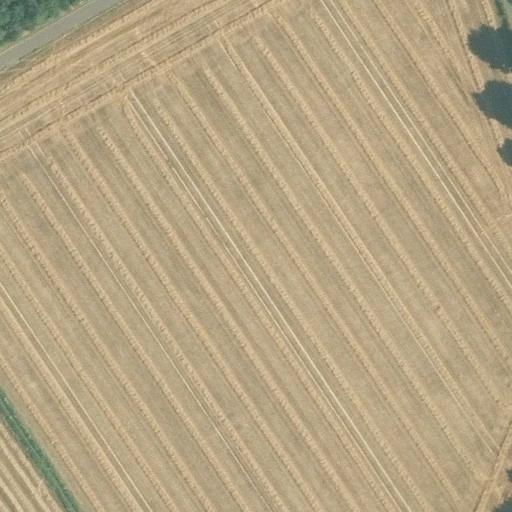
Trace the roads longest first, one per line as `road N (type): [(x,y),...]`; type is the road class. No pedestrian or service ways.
road 1 (track): [(115,0),(0,64)]
road 2 (track): [(0,413),(68,511)]
